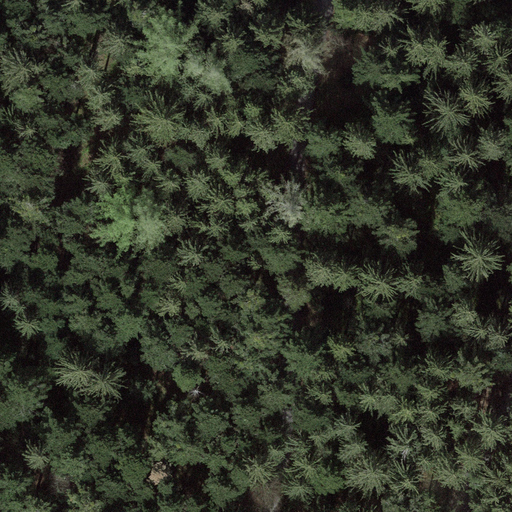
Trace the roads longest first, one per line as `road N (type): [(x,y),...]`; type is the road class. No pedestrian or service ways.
road 1 (unclassified): [(269,511),(289,372),(298,152),(321,0)]
road 2 (track): [(455,511),(511,390)]
